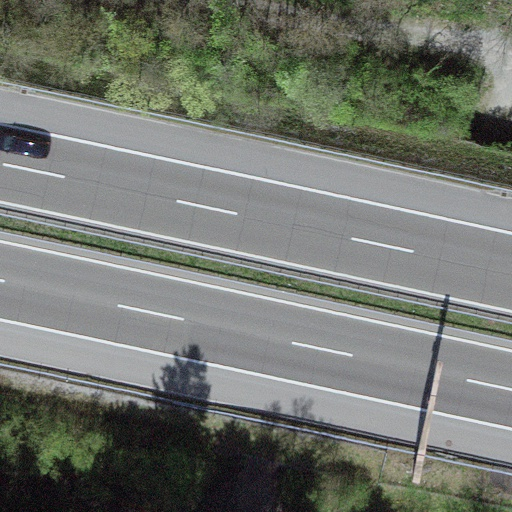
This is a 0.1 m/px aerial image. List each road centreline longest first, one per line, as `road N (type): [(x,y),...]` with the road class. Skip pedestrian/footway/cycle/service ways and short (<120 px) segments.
road 1 (motorway): [(0,281),(511,390)]
road 2 (motorway): [(511,273),(0,164)]
road 3 (track): [(228,511),(249,460),(483,153),(511,87)]
road 4 (track): [(220,0),(511,64)]
road 5 (track): [(143,511),(0,485)]
